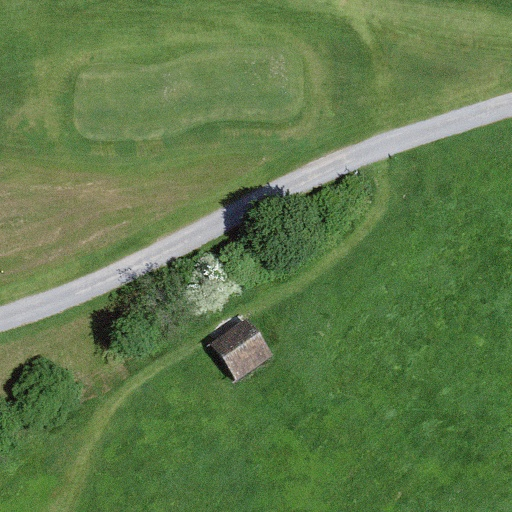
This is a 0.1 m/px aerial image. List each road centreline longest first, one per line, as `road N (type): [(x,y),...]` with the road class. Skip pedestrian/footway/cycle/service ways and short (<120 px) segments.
road 1 (track): [(396,143),(311,175),(156,257),(0,319)]
road 2 (track): [(511,105),(396,143)]
